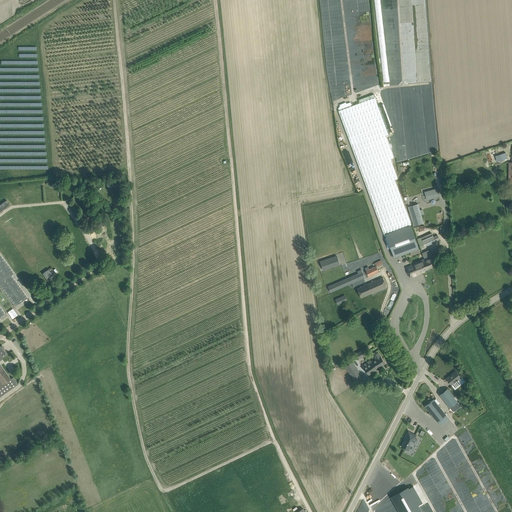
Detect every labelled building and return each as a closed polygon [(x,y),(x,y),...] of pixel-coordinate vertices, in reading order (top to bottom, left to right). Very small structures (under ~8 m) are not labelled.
[(359,103),(338,110),(354,153),(384,235),(389,233),(399,229),(411,224),(404,205),(395,180),(398,179),(390,159),(393,158),(387,141),(385,135),(388,134),(375,97),(359,103)] [(437,188),(424,192),(426,199),(439,196),(437,188)] [(0,204),(0,211),(9,205),(6,200),(0,204)] [(424,223),(418,204),(408,207),(414,226),(424,223)] [(410,225),(386,234),(391,248),(394,257),(400,255),(410,252),(419,248),(410,225)] [(432,233),(417,239),(421,248),(440,240),(437,235),(434,237),(432,233)] [(80,246),(77,248),(80,252),(86,247),(81,241),(78,243),(80,246)] [(423,260),(406,267),(409,277),(413,277),(422,273),(425,272),(424,271),(430,268),(432,267),(436,266),(431,254),(431,253),(427,254),(426,252),(422,253),(424,257),(425,259),(423,260)] [(0,317),(5,314),(0,306),(0,285),(15,307),(28,298),(11,275),(14,273),(0,253),(0,317)] [(85,254),(79,259),(83,265),(89,260),(85,254)] [(337,256),(320,261),(323,270),(339,264),(337,256)] [(366,270),(369,277),(379,272),(377,268),(383,265),(381,260),(375,263),(376,266),(369,269),(366,270)] [(73,267),(70,269),(73,272),(79,268),(74,262),(71,264),(73,267)] [(60,270),(57,272),(59,275),(65,271),(61,264),(58,267),(60,270)] [(53,275),(48,269),(42,273),(46,279),(49,278),(51,276),(53,275)] [(358,274),(328,287),(330,292),(361,279),(359,273),(358,274)] [(357,289),(361,297),(372,293),(372,294),(387,287),(383,278),(357,289)] [(335,298),(337,304),(347,301),(345,295),(335,298)] [(511,355),(503,340),(495,345),(507,365),(511,361),(511,355)] [(0,396),(18,383),(13,376),(10,378),(0,364),(0,359),(8,354),(2,345),(0,346),(0,396)] [(356,353),(359,359),(368,354),(364,348),(356,353)] [(378,353),(374,356),(375,356),(376,359),(372,362),(370,359),(362,365),(362,366),(366,371),(369,375),(386,363),(378,353)] [(345,367),(356,383),(364,378),(352,362),(345,367)] [(452,374),(447,379),(452,385),(457,380),(459,383),(459,382),(460,384),(464,380),(465,381),(460,375),(459,375),(455,371),(451,374),(452,374)] [(447,389),(439,395),(450,408),(458,402),(447,389)] [(425,406),(438,422),(445,416),(446,415),(438,405),(439,403),(436,399),(434,400),(434,399),(425,406)] [(405,438),(401,447),(408,450),(409,449),(414,439),(416,435),(408,431),(405,438)] [(426,511),(412,479),(394,487),(405,511),(426,511)]
